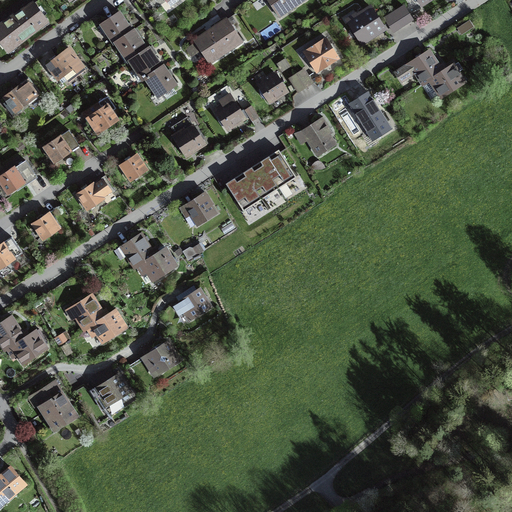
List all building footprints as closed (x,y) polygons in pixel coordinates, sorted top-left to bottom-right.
[(140,14),(147,10),(140,0),(135,0),(132,2),(140,14)] [(147,10),(154,6),(149,0),(140,0),(147,10)] [(167,0),(166,0),(149,0),(154,6),(156,8),(167,0)] [(302,0),(268,0),(277,12),(294,1),(296,4),(302,0)] [(47,21),(34,3),(13,16),(0,24),(0,41),(7,51),(47,21)] [(413,19),(404,6),(392,14),(400,27),(413,19)] [(385,28),(371,7),(348,22),(362,43),(385,28)] [(126,21),(120,11),(101,24),(102,25),(102,24),(107,32),(106,33),(114,43),(135,29),(134,29),(132,30),(126,21)] [(392,14),(385,18),(393,31),(400,27),(392,14)] [(242,41),(227,19),(195,40),(209,62),(242,41)] [(464,24),(468,30),(474,26),(470,20),(464,24)] [(128,62),(149,47),(147,48),(141,38),(135,29),(114,43),(114,44),(116,43),(123,53),(124,52),(129,60),(127,61),(128,62)] [(326,39),(305,52),(317,71),(338,57),(326,39)] [(142,80),(163,65),(162,66),(157,59),(149,47),(128,62),(129,61),(142,80)] [(85,70),(69,48),(46,64),(57,80),(63,75),(68,82),(85,70)] [(423,84),(443,71),(429,50),(410,62),(395,71),(402,81),(415,72),(423,84)] [(423,84),(423,85),(430,80),(441,97),(465,82),(453,64),(443,71),(423,84)] [(110,72),(105,65),(100,69),(105,76),(110,72)] [(170,75),(163,65),(142,80),(142,81),(146,78),(158,97),(177,84),(170,75)] [(297,73),(305,87),(313,83),(304,69),(297,73)] [(269,101),(287,90),(276,73),(266,79),(267,80),(259,85),(269,101)] [(305,87),(297,73),(290,78),(299,92),(305,87)] [(40,93),(28,78),(3,97),(7,101),(4,103),(12,114),(15,112),(40,93)] [(379,110),(368,92),(350,103),(354,110),(352,111),(353,113),(355,112),(362,123),(366,121),(371,129),(367,131),(373,140),(391,129),(380,110),(379,110)] [(248,115),(245,109),(241,112),(229,93),(220,99),(225,107),(217,112),(227,128),(248,115)] [(98,133),(118,119),(112,110),(115,108),(107,97),(82,114),(90,124),(92,123),(98,133)] [(245,109),(248,115),(252,121),(259,116),(252,105),(245,109)] [(186,155),(204,143),(194,126),(192,127),(191,124),(192,124),(187,117),(171,127),(178,137),(175,139),(186,155)] [(330,131),(322,118),(302,131),(296,133),(301,142),(308,138),(318,154),(335,144),(328,133),(330,131)] [(44,146),(55,162),(79,146),(69,130),(44,146)] [(146,137),(140,141),(143,145),(149,141),(146,137)] [(296,177),(279,149),(261,161),(278,188),(296,177)] [(148,169),(137,154),(120,165),(131,181),(148,169)] [(36,175),(26,160),(15,167),(14,166),(0,175),(0,181),(8,193),(36,175)] [(261,161),(243,172),(261,199),(278,188),(261,161)] [(225,183),(243,211),(261,199),(243,172),(225,183)] [(111,191),(103,179),(95,184),(94,182),(76,194),(87,210),(104,198),(103,196),(111,191)] [(213,203),(205,192),(181,208),(187,216),(191,213),(199,225),(216,213),(210,205),(213,203)] [(60,228),(49,212),(33,224),(43,239),(60,228)] [(135,268),(142,263),(141,263),(154,255),(141,233),(115,250),(120,259),(127,255),(135,268)] [(0,268),(23,253),(12,237),(0,244),(0,268)] [(201,246),(200,244),(194,248),(197,254),(205,249),(203,245),(201,246)] [(141,263),(142,263),(152,281),(177,265),(166,247),(154,255),(141,263)] [(78,274),(39,299),(48,312),(86,287),(78,274)] [(211,306),(199,288),(178,301),(179,303),(174,306),(179,314),(184,311),(190,319),(211,306)] [(85,329),(86,329),(92,325),(91,325),(104,316),(91,295),(71,307),(85,329)] [(92,325),(86,329),(92,338),(98,334),(103,342),(127,327),(115,309),(104,316),(91,325),(92,325)] [(25,337),(24,337),(11,316),(0,322),(0,341),(5,350),(12,346),(11,346),(25,337)] [(11,346),(12,346),(22,363),(46,348),(35,330),(24,337),(25,337),(11,346)] [(66,331),(55,338),(59,345),(70,338),(66,331)] [(179,360),(168,342),(143,358),(149,367),(153,365),(158,373),(179,360)] [(130,391),(119,373),(90,391),(102,409),(130,391)] [(42,408),(44,412),(66,398),(54,380),(33,394),(42,408)] [(33,394),(17,404),(26,418),(42,408),(33,394)] [(44,412),(55,429),(77,415),(66,398),(44,412)] [(10,467),(0,475),(0,501),(2,503),(24,484),(10,467)]
